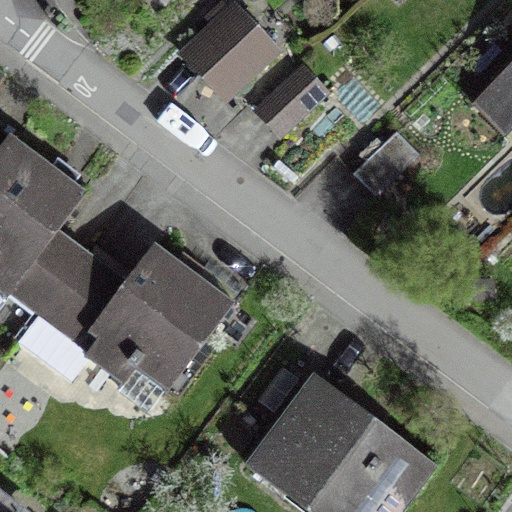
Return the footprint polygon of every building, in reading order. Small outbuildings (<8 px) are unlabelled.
[(233,10),(193,49),(203,60),(225,82),(234,91),(274,52),(233,10)] [(511,131),(511,67),(474,107),(508,136),(511,131)] [(305,69),(259,108),(280,132),(326,93),(305,69)] [(396,131),(351,175),(376,199),(421,156),(396,131)] [(0,275),(46,309),(85,254),(64,240),(93,199),(16,144),(0,166),(0,275)] [(85,254),(46,309),(10,358),(66,398),(94,359),(165,410),(235,313),(155,256),(132,288),(85,254)] [(407,511),(445,464),(315,381),(249,479),(297,511),(407,511)] [(0,511),(19,511),(0,498),(0,511)]
